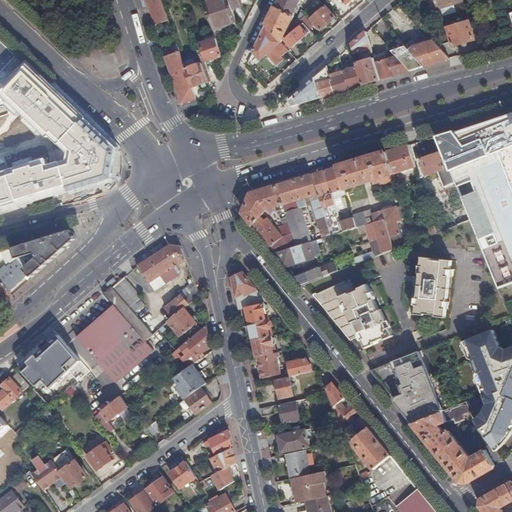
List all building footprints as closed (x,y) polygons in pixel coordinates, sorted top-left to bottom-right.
[(148,0),(157,25),(170,20),(162,0),(148,0)] [(214,29),(237,21),(233,10),(229,0),(214,0),(205,3),(214,29)] [(229,0),(233,10),(244,6),(241,0),(229,0)] [(278,0),(275,7),(295,16),(301,0),(278,0)] [(433,0),(437,9),(463,1),(462,0),(433,0)] [(275,7),(266,26),(281,43),(295,16),(275,7)] [(302,20),(305,23),(308,27),(314,22),(316,24),(322,31),(336,18),(326,7),(312,19),(308,15),(302,11),(298,17),(302,20)] [(470,20),(448,27),(454,46),(476,40),(470,20)] [(292,48),(312,31),(310,29),(308,27),(305,23),(286,40),(287,41),(292,48)] [(266,26),(253,52),(261,60),(272,50),(284,64),(292,56),(283,45),(281,43),(266,26)] [(366,32),(352,45),(355,54),(369,50),(370,53),(373,52),(366,32)] [(208,60),(223,55),(217,37),(202,43),(208,60)] [(172,42),(175,53),(181,51),(177,40),(172,42)] [(414,47),(410,50),(425,67),(450,59),(433,41),(414,47)] [(407,47),(393,52),(397,56),(410,71),(425,67),(410,50),(407,47)] [(182,103),(197,98),(193,87),(186,69),(187,68),(181,51),(175,53),(167,56),(182,103)] [(375,63),(381,80),(395,76),(390,59),(388,54),(387,52),(374,56),(375,58),(376,63),(375,63)] [(339,56),(327,67),(330,77),(345,73),(344,71),(339,56)] [(390,59),(395,76),(410,71),(397,56),(390,59)] [(358,63),(364,85),(381,80),(375,63),(376,63),(375,58),(358,63)] [(193,87),(209,81),(202,62),(187,68),(186,69),(193,87)] [(345,73),(350,89),(364,85),(358,63),(355,64),(356,67),(344,71),(345,73)] [(116,144),(28,64),(3,95),(69,151),(67,159),(50,165),(46,158),(0,172),(0,207),(107,174),(116,144)] [(327,67),(315,78),(321,98),(335,94),(330,77),(327,67)] [(330,77),(335,94),(350,89),(345,73),(330,77)] [(315,78),(289,100),(293,106),(321,98),(315,78)] [(185,111),(188,118),(201,114),(199,107),(185,111)] [(511,113),(455,131),(467,146),(485,139),(490,155),(511,146),(511,113)] [(455,131),(438,137),(450,167),(452,171),(490,155),(485,139),(467,146),(455,131)] [(409,144),(387,151),(394,173),(395,173),(416,167),(409,144)] [(387,151),(338,166),(345,188),(345,189),(372,180),(373,184),(380,181),(380,180),(383,179),(384,183),(396,179),(395,173),(394,173),(387,151)] [(448,162),(444,151),(441,152),(447,169),(450,167),(449,165),(448,162)] [(447,169),(441,152),(422,159),(427,175),(438,171),(447,169)] [(338,166),(325,170),(332,192),(345,188),(338,166)] [(438,171),(458,225),(471,220),(470,217),(463,196),(452,171),(450,167),(447,169),(438,171)] [(325,170),(312,174),(327,219),(339,216),(334,198),(332,192),(325,170)] [(312,174),(277,185),(284,208),(287,216),(296,246),(309,242),(312,241),(301,207),(312,204),(323,238),(332,235),(327,219),(312,174)] [(284,208),(277,185),(252,192),(243,212),(276,252),(296,246),(287,216),(281,218),(284,225),(277,227),(268,217),(265,220),(261,216),(264,213),(266,215),(268,213),(266,211),(268,209),(276,206),(277,210),(284,208)] [(345,188),(332,192),(334,198),(347,194),(345,189),(345,188)] [(404,204),(397,207),(400,219),(408,217),(404,204)] [(354,218),(357,227),(367,225),(385,219),(391,237),(401,234),(397,221),(400,219),(397,207),(373,214),(372,209),(353,215),(354,218)] [(341,221),(344,231),(357,227),(354,218),(341,221)] [(363,255),(355,257),(356,260),(357,264),(395,250),(391,237),(385,219),(367,225),(375,251),(363,256),(363,255)] [(71,230),(15,247),(19,258),(32,254),(37,252),(39,256),(36,259),(26,268),(30,273),(33,277),(77,239),(71,230)] [(401,234),(391,237),(395,250),(404,246),(401,234)] [(296,246),(276,252),(285,263),(296,260),(297,263),(314,257),(309,242),(296,246)] [(182,246),(172,245),(139,266),(155,290),(179,276),(173,267),(176,265),(177,267),(188,260),(182,246)] [(0,284),(0,305),(0,306),(13,295),(11,293),(12,289),(30,273),(26,268),(20,261),(19,258),(15,247),(1,251),(8,265),(6,266),(12,274),(1,284),(0,284)] [(32,254),(19,258),(20,261),(26,268),(36,259),(32,254)] [(431,258),(422,257),(415,314),(425,315),(425,313),(436,314),(436,316),(446,317),(452,260),(442,259),(442,261),(431,259),(431,258)] [(335,260),(295,276),(302,285),(339,271),(335,260)] [(266,302),(267,301),(244,272),(232,277),(240,309),(247,308),(265,303),(266,302)] [(125,278),(113,287),(146,326),(151,321),(144,313),(147,310),(144,306),(145,304),(140,299),(142,298),(125,278)] [(377,337),(378,340),(383,337),(384,339),(393,335),(382,309),(380,309),(369,283),(360,286),(361,288),(354,291),(349,279),(320,291),(322,303),(327,302),(328,310),(332,309),(334,317),(338,316),(339,316),(340,324),(344,324),(345,325),(346,332),(351,331),(353,335),(358,332),(372,327),(376,337),(377,337)] [(154,335),(159,330),(170,322),(169,322),(186,308),(202,295),(200,294),(196,282),(181,294),(182,296),(151,321),(146,326),(154,335)] [(105,294),(115,305),(146,341),(154,335),(146,326),(113,287),(105,294)] [(268,305),(265,303),(247,308),(250,324),(267,321),(265,312),(267,312),(269,309),(268,305)] [(112,326),(104,332),(127,358),(146,341),(115,305),(103,316),(112,326)] [(169,322),(170,322),(182,336),(198,323),(186,308),(169,322)] [(103,316),(88,329),(96,339),(104,332),(112,326),(103,316)] [(269,320),(267,321),(250,324),(250,325),(254,340),(270,336),(269,329),(271,329),(271,328),(273,326),(272,322),(269,320)] [(208,325),(171,355),(177,363),(183,358),(193,350),(198,356),(206,350),(205,347),(212,342),(208,325)] [(378,341),(378,340),(377,337),(376,337),(372,327),(358,332),(364,347),(378,341)] [(96,339),(88,329),(77,338),(108,374),(127,358),(104,332),(96,339)] [(127,358),(108,374),(117,384),(155,351),(153,349),(155,347),(158,351),(169,342),(159,330),(154,335),(146,341),(127,358)] [(483,433),(493,446),(498,443),(498,441),(504,434),(505,434),(507,429),(511,431),(511,346),(508,348),(510,352),(503,354),(499,352),(497,346),(500,345),(494,330),(463,342),(470,358),(471,359),(474,359),(479,372),(477,374),(477,376),(482,390),(487,388),(490,395),(485,397),(488,404),(484,411),(484,412),(482,416),(480,416),(474,420),(477,424),(483,433)] [(272,335),(270,336),(254,340),(254,341),(257,357),(258,357),(274,353),(272,345),(275,344),(274,343),(276,342),(275,336),(272,335)] [(193,350),(183,358),(190,367),(194,365),(201,359),(198,356),(193,350)] [(279,352),(274,353),(258,357),(259,361),(263,378),(281,374),(277,357),(280,356),(279,352)] [(376,375),(397,402),(430,380),(420,352),(372,370),(376,375)] [(307,358),(289,362),(292,376),(314,371),(312,363),(307,358)] [(322,369),(315,360),(312,363),(314,371),(319,370),(322,369)] [(194,365),(190,367),(176,378),(182,386),(179,388),(187,399),(208,383),(194,365)] [(23,392),(30,386),(18,373),(12,379),(11,379),(4,385),(4,386),(0,389),(3,393),(0,395),(0,405),(4,410),(23,392)] [(290,376),(276,379),(280,398),(294,395),(290,376)] [(397,402),(414,422),(443,412),(430,380),(397,402)] [(345,397),(331,381),(327,384),(328,387),(326,388),(328,393),(333,407),(339,402),(345,397)] [(34,389),(49,405),(55,401),(47,392),(39,385),(34,389)] [(326,388),(326,387),(311,390),(313,396),(328,393),(326,388)] [(198,414),(213,402),(203,389),(188,400),(198,414)] [(121,396),(101,412),(109,422),(129,407),(121,396)] [(307,407),(305,398),(280,404),(284,422),(301,418),(299,409),(307,407)] [(345,410),(339,402),(333,407),(338,417),(341,425),(357,412),(351,405),(345,410)] [(468,482),(495,468),(495,464),(486,449),(472,457),(449,430),(446,433),(440,426),(438,425),(454,418),(455,422),(464,419),(463,414),(469,412),(465,403),(457,406),(443,412),(414,422),(433,447),(461,481),(468,482)] [(274,405),(261,408),(262,416),(276,413),(274,405)] [(132,410),(145,429),(149,427),(135,408),(132,410)] [(93,419),(69,439),(77,449),(91,438),(90,436),(87,432),(94,426),(97,424),(93,419)] [(478,436),(483,433),(477,424),(471,428),(478,436)] [(98,430),(94,426),(87,432),(90,436),(98,430)] [(392,455),(368,426),(351,440),(352,440),(375,469),(392,455)] [(293,429),(286,430),(287,433),(279,435),(283,452),(311,446),(308,436),(312,435),(311,428),(294,431),(293,429)] [(493,446),(496,451),(505,443),(511,433),(511,431),(507,429),(505,434),(504,434),(498,441),(498,443),(493,446)] [(218,456),(234,448),(230,430),(207,442),(210,447),(214,445),(218,456)] [(348,443),(347,441),(335,443),(337,452),(350,450),(348,443)] [(115,458),(110,451),(105,445),(88,457),(98,471),(115,458)] [(231,467),(237,464),(234,448),(218,456),(213,458),(220,472),(231,467)] [(306,449),(286,454),(291,475),(311,471),(310,466),(315,465),(312,453),(307,454),(306,449)] [(36,478),(44,490),(57,482),(64,476),(61,472),(61,471),(53,460),(33,474),(36,478)] [(61,471),(73,489),(89,477),(77,460),(61,471)] [(182,489),(198,477),(192,469),(187,461),(171,473),(182,489)] [(222,490),(236,481),(233,476),(235,475),(231,467),(220,472),(215,475),(222,490)] [(370,476),(368,471),(360,474),(362,479),(370,476)] [(322,472),(312,474),(303,476),(292,478),(297,502),(306,500),(327,496),(322,472)] [(64,476),(57,482),(59,486),(62,487),(69,482),(64,476)] [(158,505),(176,493),(164,478),(147,490),(158,505)] [(480,505),(485,511),(505,511),(501,507),(511,501),(511,480),(482,497),(480,505)] [(200,493),(206,490),(202,483),(196,487),(200,493)] [(52,486),(46,490),(58,508),(63,504),(52,486)] [(132,501),(139,511),(150,511),(157,507),(145,491),(132,501)] [(0,502),(0,511),(27,511),(28,511),(14,492),(0,502)] [(212,511),(237,511),(228,495),(219,500),(212,503),(208,505),(212,511)] [(332,511),(328,495),(327,496),(306,500),(309,510),(299,511),(332,511)] [(130,511),(123,501),(107,511),(130,511)]
